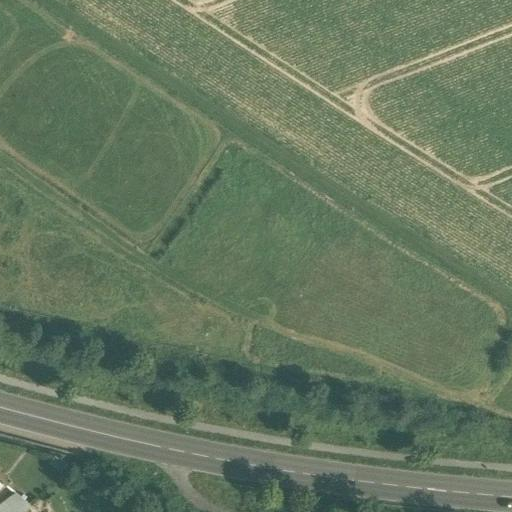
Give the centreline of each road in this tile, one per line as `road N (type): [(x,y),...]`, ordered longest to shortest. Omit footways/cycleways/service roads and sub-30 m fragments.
road 1 (track): [(511,304),(43,0)]
road 2 (tertiary): [(511,497),(284,472),(0,409)]
